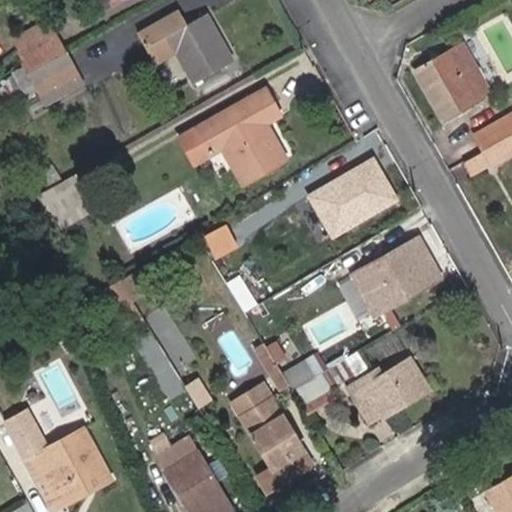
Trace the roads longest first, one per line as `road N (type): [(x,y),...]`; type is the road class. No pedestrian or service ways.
road 1 (residential): [(511,319),(356,47)]
road 2 (residential): [(331,511),(511,397)]
